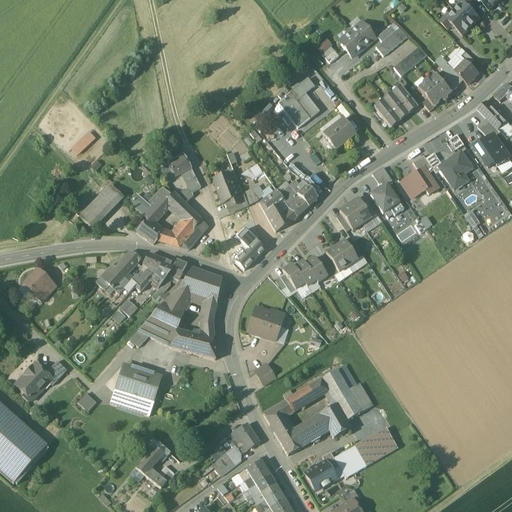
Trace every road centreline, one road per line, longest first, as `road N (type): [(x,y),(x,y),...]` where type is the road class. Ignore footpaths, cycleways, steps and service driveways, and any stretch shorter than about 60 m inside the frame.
road 1 (secondary): [(242,287),(340,186),(505,74)]
road 2 (secondary): [(0,262),(120,244),(182,257),(242,287)]
road 3 (track): [(0,176),(125,0)]
road 4 (tertiary): [(242,287),(227,344),(269,445)]
road 5 (track): [(192,155),(179,130),(151,0)]
